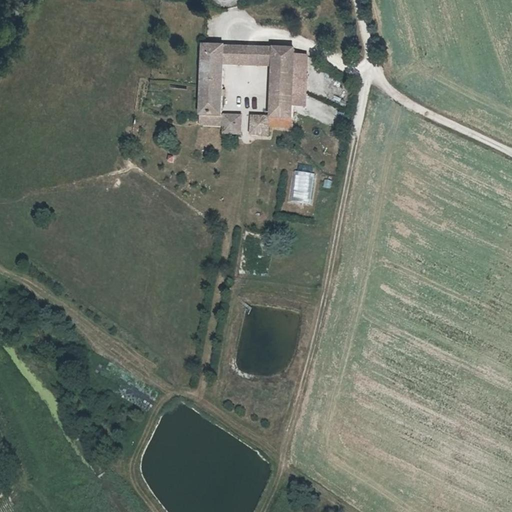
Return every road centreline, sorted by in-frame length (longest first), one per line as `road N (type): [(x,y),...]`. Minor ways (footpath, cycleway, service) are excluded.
road 1 (track): [(511,153),(393,93),(375,59),(365,0)]
road 2 (track): [(231,0),(263,37),(393,93)]
